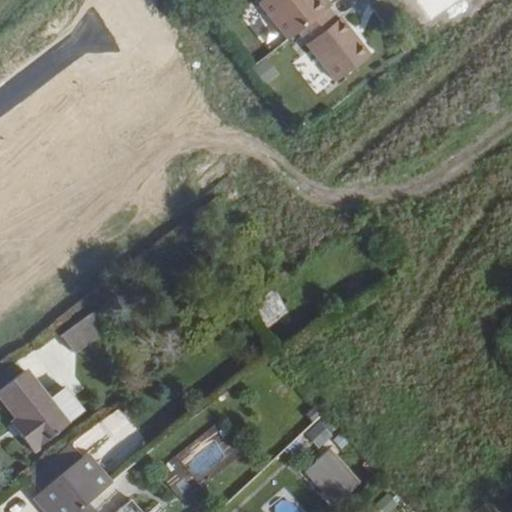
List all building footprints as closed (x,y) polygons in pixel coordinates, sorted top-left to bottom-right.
[(271,0),(266,4),(295,40),(338,8),(331,0),(271,0)] [(313,44),(342,82),(375,57),(346,18),(313,44)] [(262,318),(302,296),(293,279),(253,301),(262,318)] [(95,315),(64,340),(77,355),(109,331),(95,315)] [(0,385),(0,393),(19,418),(27,429),(18,435),(32,453),(84,415),(66,387),(49,399),(25,365),(0,385)] [(450,417),(421,440),(462,483),(482,466),(460,439),(465,436),(450,417)] [(27,429),(19,418),(11,424),(18,435),(27,429)] [(319,446),(331,432),(316,419),(304,433),(319,446)] [(462,483),(421,440),(412,446),(448,494),(462,483)] [(333,443),(303,471),(332,502),(363,474),(333,443)] [(74,447),(31,480),(42,492),(55,509),(51,511),(79,511),(108,487),(74,447)] [(51,511),(55,509),(42,492),(36,497),(47,511),(51,511)] [(141,511),(131,501),(118,511),(141,511)]
